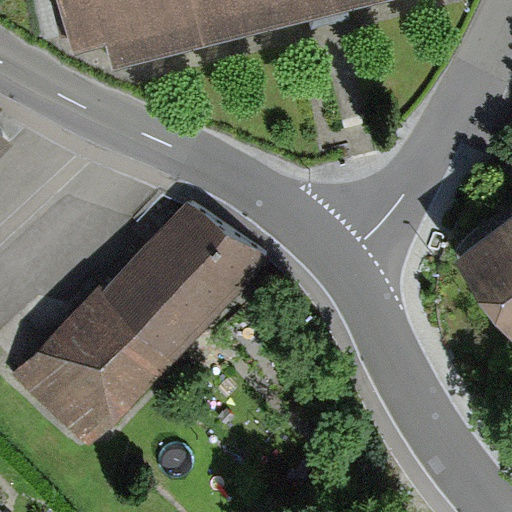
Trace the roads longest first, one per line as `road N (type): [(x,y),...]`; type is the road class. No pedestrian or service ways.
road 1 (tertiary): [(0,56),(200,155),(284,209),(345,263)]
road 2 (residential): [(345,263),(425,169),(511,19)]
road 3 (tertiary): [(345,263),(466,476),(498,511)]
